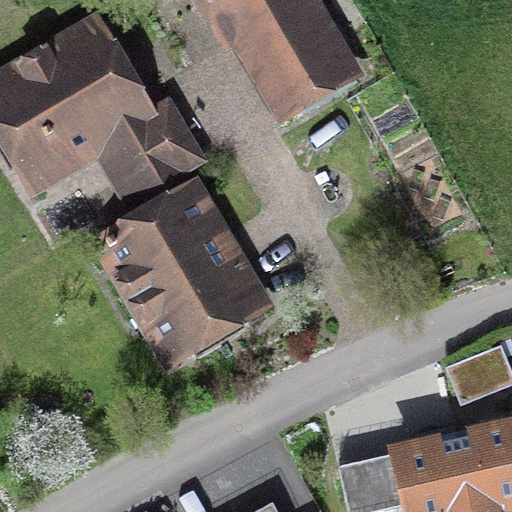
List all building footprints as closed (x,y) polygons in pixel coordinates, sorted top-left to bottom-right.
[(193,0),(281,146),(371,92),(322,9),(336,1),(335,0),(193,0)] [(116,240),(203,190),(220,180),(173,101),(153,113),(95,15),(0,70),(0,168),(30,220),(85,187),(116,240)] [(166,388),(280,321),(203,190),(116,240),(88,257),(166,388)] [(458,400),(511,380),(511,375),(500,344),(444,364),(458,400)] [(511,425),(509,414),(381,446),(397,511),(504,511),(511,510),(511,425)]
